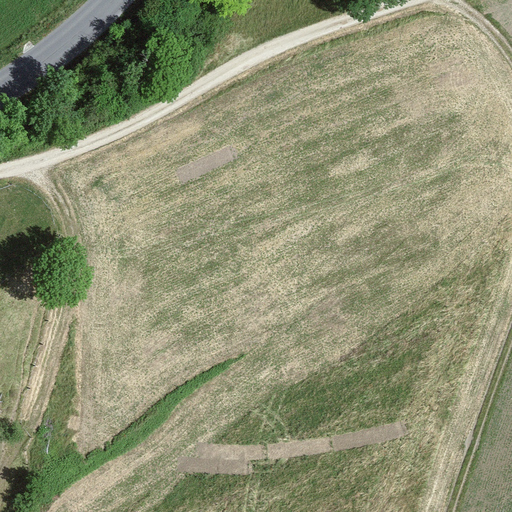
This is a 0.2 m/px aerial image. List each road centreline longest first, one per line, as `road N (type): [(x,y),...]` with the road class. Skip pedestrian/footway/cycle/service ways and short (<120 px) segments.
road 1 (track): [(16,174),(125,133),(257,57),(415,0)]
road 2 (track): [(0,492),(48,371),(73,272),(70,234),(55,200),(16,174)]
road 3 (track): [(450,511),(511,337)]
road 4 (tertiary): [(0,93),(119,0)]
